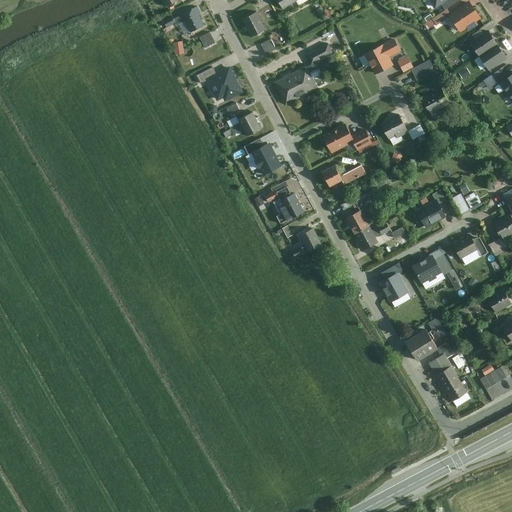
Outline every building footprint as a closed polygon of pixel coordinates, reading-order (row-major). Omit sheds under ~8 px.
[(295,0),(276,0),(282,9),(296,1),(295,0)] [(427,0),(435,10),(441,6),(448,0),(427,0)] [(459,0),(448,0),(441,6),(445,11),(460,0),(459,0)] [(480,20),(469,4),(449,17),(460,33),(480,20)] [(196,9),(181,16),(190,35),(205,27),(196,9)] [(449,17),(445,11),(424,26),(428,31),(449,17)] [(258,12),(242,20),(251,38),(267,31),(258,12)] [(180,16),(173,19),(176,26),(183,22),(180,16)] [(172,17),(163,21),(166,28),(175,24),(172,17)] [(474,41),(482,53),(500,41),(491,29),(474,41)] [(210,34),(199,38),(201,43),(212,38),(210,34)] [(366,52),(377,72),(395,62),(390,54),(402,49),(395,37),(366,52)] [(212,38),(201,43),(203,47),(213,43),(212,38)] [(272,39),(261,44),(266,54),(277,48),(272,39)] [(500,41),(482,53),(491,66),(509,54),(500,41)] [(184,53),(182,42),(173,44),(175,55),(184,53)] [(329,42),(307,52),(312,62),(334,51),(329,42)] [(416,74),(433,65),(430,59),(413,68),(416,74)] [(317,61),(276,81),(287,103),(319,87),(311,72),(320,67),(317,61)] [(247,92),(235,65),(220,72),(217,66),(200,74),(204,82),(211,79),(221,100),(227,97),(229,100),(247,92)] [(433,65),(416,74),(419,80),(436,71),(433,65)] [(511,98),(511,74),(501,81),(511,98)] [(443,86),(424,97),(433,113),(452,101),(443,86)] [(237,102),(226,107),(229,112),(239,107),(237,102)] [(254,111),(240,118),(248,134),(262,126),(254,111)] [(222,121),(217,113),(213,115),(217,124),(222,121)] [(402,113),(382,124),(390,138),(410,127),(402,113)] [(224,131),(227,136),(244,127),(241,120),(230,126),(231,127),(224,131)] [(349,123),(324,137),(332,151),(353,140),(358,149),(373,141),(366,128),(355,133),(349,123)] [(427,138),(420,124),(413,128),(421,141),(427,138)] [(270,141),(253,150),(263,169),(280,160),(270,141)] [(251,142),(241,147),(245,153),(254,148),(251,142)] [(367,171),(363,163),(343,174),(348,182),(367,171)] [(337,165),(323,172),(331,185),(344,178),(337,165)] [(354,195),(358,202),(376,193),(372,185),(354,195)] [(511,187),(502,193),(511,210),(511,187)] [(277,190),(266,194),(269,201),(280,196),(277,190)] [(459,201),(465,213),(484,204),(477,191),(459,201)] [(304,210),(295,192),(281,199),(284,204),(282,205),(284,211),(278,215),(281,222),(304,210)] [(257,198),(261,206),(268,203),(264,195),(257,198)] [(417,210),(426,225),(446,214),(437,198),(417,210)] [(347,216),(355,232),(370,224),(362,208),(347,216)] [(511,217),(509,212),(493,221),(503,238),(511,232),(511,217)] [(398,215),(373,229),(377,236),(390,229),(388,225),(400,218),(398,215)] [(370,224),(355,232),(364,249),(379,241),(377,236),(373,229),(370,224)] [(314,227),(300,234),(306,244),(308,249),(322,242),(314,227)] [(403,227),(393,232),(396,237),(406,232),(403,227)] [(469,233),(453,242),(462,257),(478,248),(469,233)] [(480,237),(474,238),(482,254),(488,251),(480,237)] [(500,237),(489,243),(495,255),(506,249),(500,237)] [(296,255),(308,249),(306,244),(289,252),(292,257),(296,255)] [(433,256),(413,267),(422,284),(443,273),(433,256)] [(397,271),(379,281),(390,301),(408,291),(397,271)] [(503,288),(487,297),(496,312),(511,302),(503,288)] [(438,316),(428,323),(434,332),(444,326),(438,316)] [(511,319),(503,325),(511,340),(511,319)] [(437,347),(425,327),(405,339),(417,359),(437,347)] [(449,348),(446,342),(438,347),(441,352),(449,348)] [(465,352),(455,355),(459,367),(469,363),(465,352)] [(430,363),(437,374),(451,365),(444,354),(430,363)] [(504,363),(481,379),(487,388),(510,372),(504,363)] [(490,364),(482,369),(485,375),(494,370),(490,364)] [(451,365),(437,374),(453,399),(467,390),(451,365)]
